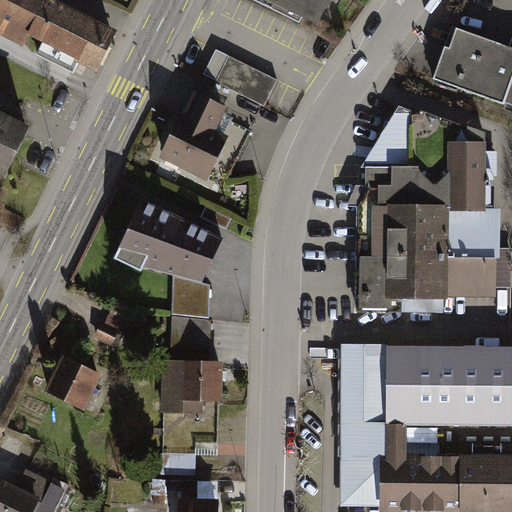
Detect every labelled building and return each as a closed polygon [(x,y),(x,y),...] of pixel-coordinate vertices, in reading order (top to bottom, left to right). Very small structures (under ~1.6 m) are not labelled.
[(0,0),(0,31),(21,42),(26,31),(96,66),(115,29),(56,0),(0,0)] [(261,0),(260,2),(322,31),(337,0),(261,0)] [(511,54),(456,35),(438,88),(511,112),(511,54)] [(216,84),(265,108),(278,83),(228,59),(216,84)] [(195,98),(168,159),(226,185),(250,131),(232,123),(226,136),(215,131),(224,111),(195,98)] [(0,113),(0,174),(6,177),(30,128),(0,113)] [(366,168),(363,251),(498,256),(500,213),(484,212),(484,135),(411,113),(409,169),(366,168)] [(139,204),(116,257),(173,275),(200,283),(220,241),(139,204)] [(499,298),(498,256),(363,251),(363,308),(396,308),(396,298),(499,298)] [(200,283),(173,275),(173,318),(207,322),(209,286),(200,283)] [(109,314),(96,342),(114,350),(127,322),(109,314)] [(165,361),(162,451),(194,452),(194,442),(217,443),(219,362),(209,362),(210,323),(207,322),(173,318),(172,361),(165,361)] [(378,509),(511,509),(511,451),(406,451),(406,422),(511,422),(511,342),(341,342),(340,505),(379,505),(378,509)] [(66,362),(49,395),(88,414),(105,382),(66,362)] [(7,485),(0,500),(0,511),(40,511),(53,485),(28,474),(20,492),(7,485)]
